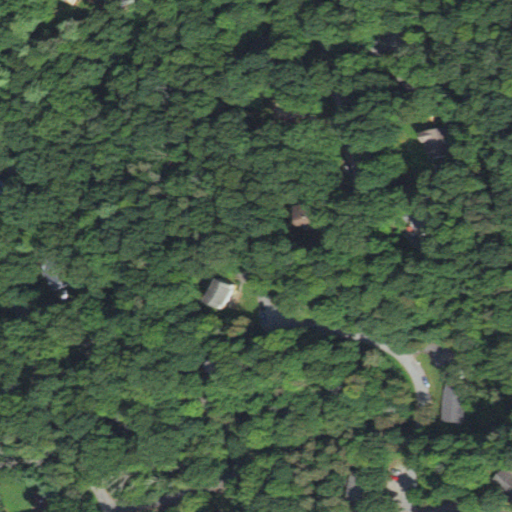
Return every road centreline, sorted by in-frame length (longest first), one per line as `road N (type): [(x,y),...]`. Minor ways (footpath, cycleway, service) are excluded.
road 1 (residential): [(406,511),(423,413),(410,364),(367,337),(283,322)]
road 2 (residential): [(0,272),(109,511)]
road 3 (residential): [(308,0),(357,160)]
road 4 (residential): [(109,511),(242,477)]
